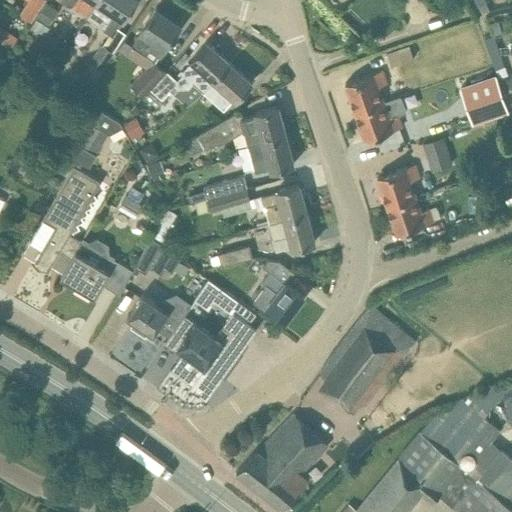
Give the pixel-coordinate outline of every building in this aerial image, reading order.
[(25,14),(27,16),(25,19),(29,22),(43,0),(30,0),(29,1),(22,12),(25,14)] [(99,0),(98,2),(114,13),(104,28),(113,35),(119,26),(124,19),(125,20),(138,0),(99,0)] [(37,19),(48,27),(59,11),(47,4),(37,19)] [(134,45),(145,52),(154,38),(167,46),(181,24),(156,8),(142,30),(143,31),(134,45)] [(498,20),(489,23),(493,34),(494,34),(501,31),(498,20)] [(493,34),(484,37),(491,55),(501,54),(494,34),(493,34)] [(168,71),(151,89),(163,100),(171,91),(174,94),(179,88),(189,88),(194,82),(204,91),(231,61),(208,41),(192,59),(194,60),(177,79),(168,71)] [(101,68),(113,51),(105,45),(102,43),(90,61),(92,62),(101,68)] [(501,54),(491,55),(495,69),(505,66),(501,54)] [(145,96),(151,89),(168,71),(155,59),(132,85),(145,96)] [(253,82),(231,61),(204,91),(225,109),(235,98),(237,100),(253,82)] [(383,70),(346,83),(356,112),(384,102),(378,86),(387,83),(383,70)] [(496,75),(461,87),(473,122),(508,110),(496,75)] [(511,77),(503,80),(506,92),(511,89),(511,77)] [(423,105),(445,100),(439,78),(417,83),(423,105)] [(384,102),(356,112),(366,139),(403,127),(398,114),(406,110),(401,97),(384,102)] [(244,127),(249,146),(287,135),(279,105),(260,110),(256,111),(257,114),(241,118),(244,127)] [(102,109),(93,123),(110,133),(123,126),(121,121),(102,109)] [(136,116),(124,123),(132,138),(145,131),(136,116)] [(228,117),(198,135),(205,148),(206,148),(215,143),(230,135),(231,130),(229,127),(230,121),(228,117)] [(287,135),(249,146),(256,172),(271,168),(272,170),(295,164),(287,135)] [(423,144),(432,170),(452,163),(443,137),(423,144)] [(153,141),(140,149),(147,161),(160,153),(153,141)] [(55,226),(35,260),(50,269),(52,265),(63,272),(76,250),(83,239),(72,232),(80,228),(78,224),(85,221),(83,217),(89,213),(86,209),(93,206),(91,201),(98,198),(94,193),(101,181),(80,168),(83,163),(90,167),(97,155),(80,145),(70,162),(74,165),(43,219),(55,226)] [(161,159),(148,164),(152,177),(153,177),(155,181),(162,178),(161,174),(166,172),(161,159)] [(378,176),(388,205),(417,196),(411,180),(420,177),(416,164),(378,176)] [(190,194),(192,202),(247,187),(244,175),(205,185),(206,190),(190,194)] [(267,207),(271,222),(308,212),(300,183),(277,189),(278,191),(262,196),(265,207),(267,207)] [(127,195),(119,208),(136,217),(143,204),(139,202),(145,192),(133,185),(128,195),(127,195)] [(190,203),(189,203),(192,215),(222,207),(250,199),(247,187),(246,187),(192,202),(190,203)] [(417,196),(388,205),(397,233),(434,221),(430,208),(421,211),(417,196)] [(168,208),(152,237),(163,245),(167,238),(163,236),(177,213),(169,208),(168,208)] [(308,212),(271,222),(275,238),(274,238),(277,250),(292,246),(293,248),(316,242),(308,212)] [(263,224),(249,228),(253,244),(267,241),(263,224)] [(76,250),(63,272),(61,275),(96,296),(111,270),(107,268),(115,255),(110,252),(110,244),(97,237),(90,241),(84,237),(83,239),(76,250)] [(163,245),(152,237),(142,255),(152,261),(149,266),(163,274),(166,268),(173,272),(175,269),(179,261),(181,258),(168,249),(163,245)] [(221,264),(222,266),(251,258),(247,243),(219,251),(219,253),(206,256),(209,267),(221,264)] [(263,281),(267,284),(254,301),(266,310),(269,307),(286,320),(305,295),(288,282),(295,272),(280,260),(274,259),(270,258),(264,266),(271,271),(263,281)] [(179,261),(175,269),(185,275),(189,267),(179,261)] [(209,279),(195,299),(209,309),(215,301),(224,307),(233,296),(209,279)] [(139,299),(128,316),(136,321),(132,326),(145,335),(149,330),(154,334),(163,321),(175,329),(185,315),(191,306),(178,297),(169,310),(143,293),(139,299)] [(328,391),(354,410),(358,404),(364,404),(402,356),(415,341),(372,304),(362,316),(362,315),(320,372),(334,382),(328,391)] [(166,342),(166,343),(177,350),(179,347),(185,351),(171,370),(192,384),(190,386),(207,398),(216,385),(257,328),(241,317),(234,312),(216,336),(195,322),(185,315),(175,329),(166,342)] [(483,414),(490,406),(473,393),(441,406),(420,431),(355,511),(406,511),(425,489),(435,497),(432,502),(439,494),(462,511),(511,511),(511,456),(490,439),(499,428),(483,414)] [(326,441),(296,415),(297,413),(295,412),(294,413),(259,451),(257,448),(237,470),(285,508),(297,493),(309,478),(300,471),(326,441)] [(327,453),(339,465),(352,453),(357,457),(375,440),(356,424),(327,453)]
